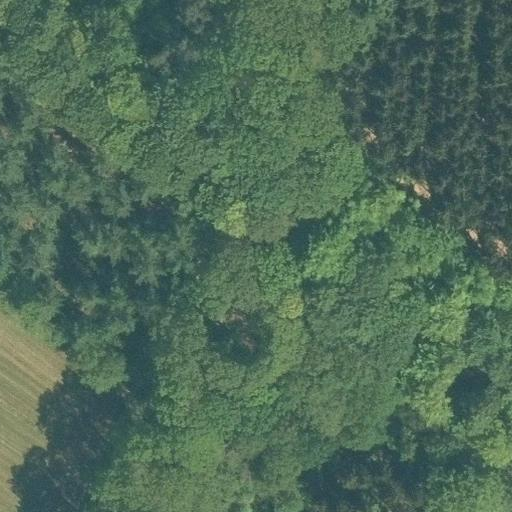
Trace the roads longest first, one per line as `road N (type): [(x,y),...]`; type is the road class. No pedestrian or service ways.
road 1 (unclassified): [(272,209),(120,511)]
road 2 (unclassified): [(511,387),(272,209)]
road 3 (track): [(250,177),(14,0)]
road 4 (track): [(274,181),(281,0)]
